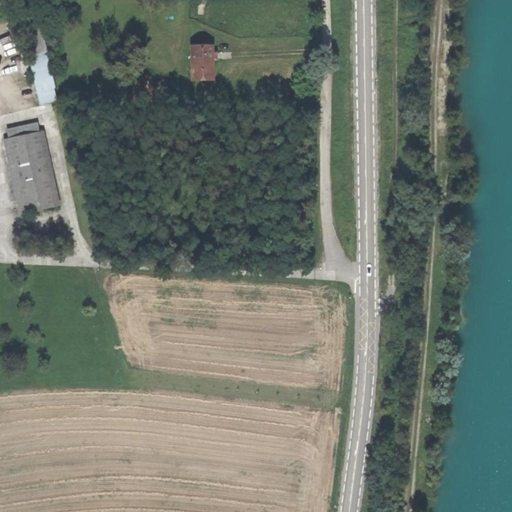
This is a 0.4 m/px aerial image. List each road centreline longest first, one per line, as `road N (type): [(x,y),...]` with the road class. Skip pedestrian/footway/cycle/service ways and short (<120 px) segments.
road 1 (secondary): [(364,0),(368,319),(350,511)]
road 2 (track): [(368,319),(390,293),(395,0)]
road 3 (track): [(324,0),(327,224),(337,275)]
